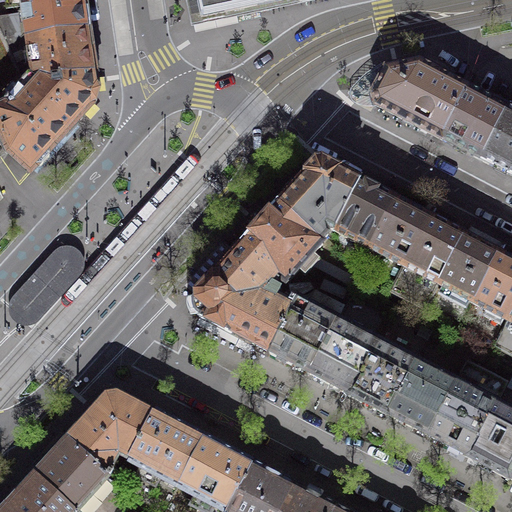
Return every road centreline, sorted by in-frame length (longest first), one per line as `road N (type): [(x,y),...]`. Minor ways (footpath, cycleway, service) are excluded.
road 1 (residential): [(449,511),(105,332)]
road 2 (tertiary): [(105,332),(256,158),(265,130),(256,105)]
road 3 (residential): [(511,215),(330,119),(284,79)]
road 4 (residential): [(166,98),(0,282)]
road 5 (tertiary): [(284,79),(362,36),(508,0)]
road 6 (tertiary): [(0,432),(21,421),(105,332)]
